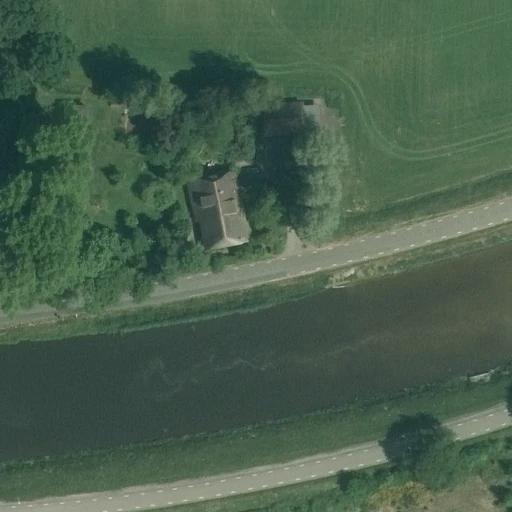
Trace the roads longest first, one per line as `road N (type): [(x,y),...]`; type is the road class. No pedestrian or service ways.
road 1 (tertiary): [(511,212),(171,291),(0,313)]
road 2 (tertiary): [(34,511),(280,475),(511,415)]
